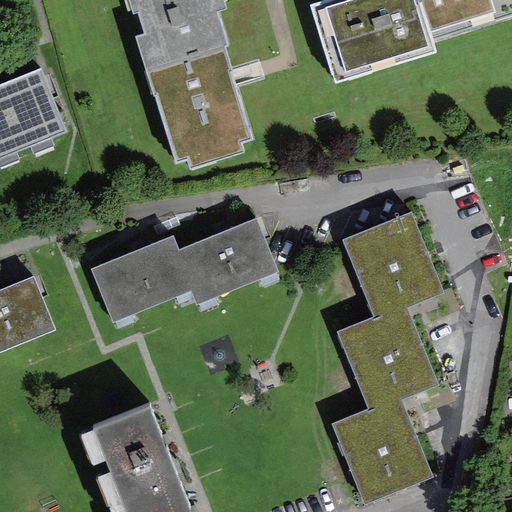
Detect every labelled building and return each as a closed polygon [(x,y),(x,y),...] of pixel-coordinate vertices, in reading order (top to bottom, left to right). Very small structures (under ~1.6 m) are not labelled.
[(138,11),(155,67),(217,48),(228,45),(213,0),(139,0),(143,10),(138,11)] [(511,0),(352,0),(316,10),(338,86),(436,58),(433,45),(511,22),(511,0)] [(217,48),(155,67),(163,91),(155,93),(176,162),(253,139),(231,69),(224,71),(217,48)] [(41,70),(0,86),(0,155),(65,130),(41,70)] [(256,219),(177,250),(192,285),(197,299),(276,267),(256,219)] [(344,244),(373,317),(400,306),(438,291),(409,219),(344,244)] [(113,317),(192,285),(177,250),(172,237),(94,268),(113,317)] [(33,277),(0,290),(0,346),(53,325),(33,277)] [(332,333),(364,414),(399,400),(432,387),(400,306),(373,317),(332,333)] [(430,479),(399,400),(364,414),(330,427),(361,506),(430,479)] [(94,425),(123,497),(178,475),(150,403),(94,425)] [(123,497),(128,511),(193,511),(178,475),(123,497)]
